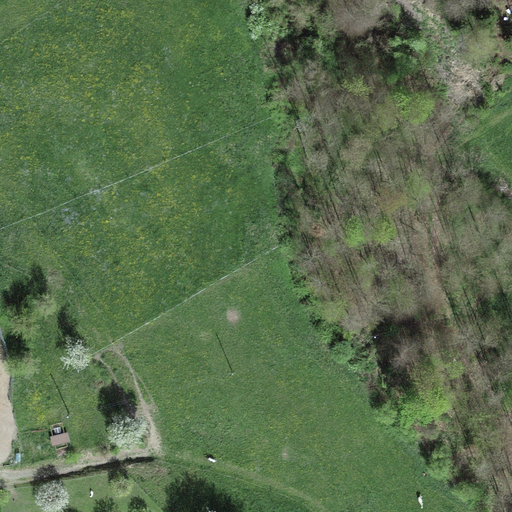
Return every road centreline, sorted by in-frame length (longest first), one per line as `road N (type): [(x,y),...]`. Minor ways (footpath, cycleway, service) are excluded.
road 1 (track): [(511,112),(440,160),(432,207),(433,268),(454,356),(511,452)]
road 2 (track): [(334,511),(265,478),(162,450),(0,478)]
